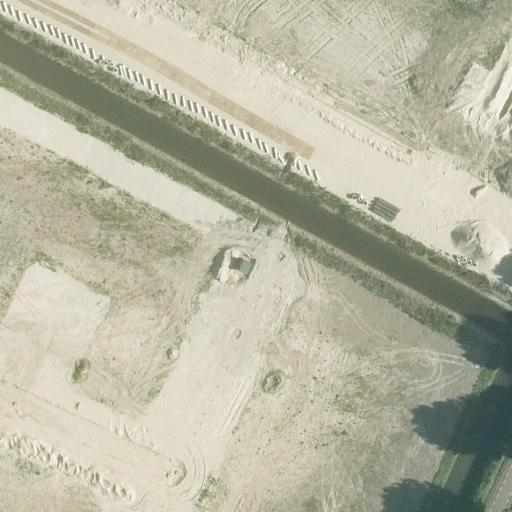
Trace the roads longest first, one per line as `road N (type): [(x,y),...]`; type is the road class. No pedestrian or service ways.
road 1 (residential): [(30,0),(382,166)]
road 2 (residential): [(274,251),(0,112)]
road 3 (residential): [(162,485),(274,251)]
road 4 (residential): [(382,166),(325,277),(274,251)]
road 5 (residential): [(0,404),(162,485)]
road 6 (residential): [(382,166),(511,227)]
